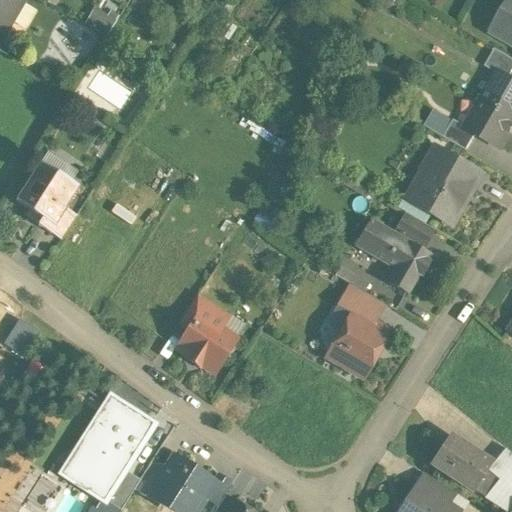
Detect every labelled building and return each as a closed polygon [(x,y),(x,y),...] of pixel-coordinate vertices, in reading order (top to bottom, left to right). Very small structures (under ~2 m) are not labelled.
[(23,3),(17,0),(0,0),(0,36),(2,38),(23,3)] [(511,0),(509,0),(502,14),(507,17),(497,36),(490,32),(489,34),(511,46),(511,0)] [(92,3),(83,23),(107,34),(116,14),(92,3)] [(2,38),(0,36),(0,50),(6,54),(12,44),(2,38)] [(511,67),(511,59),(493,48),(483,66),(496,73),(496,72),(506,78),(511,67)] [(511,81),(506,78),(496,72),(496,73),(480,100),(511,118),(511,81)] [(511,124),(511,118),(480,100),(464,126),(464,127),(474,133),(499,147),(511,124)] [(464,126),(452,119),(442,136),(464,149),(474,133),(464,127),(464,126)] [(482,174),(433,145),(420,168),(430,175),(414,203),(452,226),(482,174)] [(79,187),(40,162),(15,201),(42,219),(53,201),(65,209),(79,187)] [(275,170),(261,193),(275,200),(288,178),(275,170)] [(42,219),(38,225),(61,240),(77,216),(65,209),(53,201),(42,219)] [(405,212),(393,233),(423,251),(435,230),(405,212)] [(371,220),(356,245),(371,254),(386,229),(371,220)] [(393,233),(386,229),(371,254),(396,269),(388,282),(408,294),(419,274),(422,276),(430,263),(427,261),(430,255),(423,251),(393,233)] [(340,265),(335,273),(364,290),(369,282),(340,265)] [(380,301),(349,283),(337,305),(351,314),(352,312),(369,321),(380,301)] [(196,296),(179,323),(189,330),(190,330),(207,303),(196,296)] [(228,316),(207,303),(190,330),(189,330),(177,350),(189,358),(188,359),(200,367),(201,366),(214,374),(226,355),(232,353),(235,349),(234,343),(237,338),(221,328),(228,316)] [(369,321),(352,312),(351,314),(327,355),(364,376),(389,333),(369,321)] [(39,334),(17,320),(3,342),(24,356),(39,334)] [(151,425),(110,398),(61,471),(103,498),(122,469),(151,425)] [(492,463),(450,435),(431,464),(473,492),(474,490),(488,469),(492,463)] [(511,452),(506,447),(492,463),(488,469),(500,477),(504,471),(511,476),(511,452)] [(212,481),(174,457),(163,474),(152,492),(154,493),(183,511),(194,511),(205,497),(214,482),(212,481)] [(140,480),(135,489),(150,499),(154,493),(152,492),(163,474),(150,465),(140,480)] [(122,469),(103,498),(121,510),(135,489),(140,480),(122,469)] [(488,469),(474,490),(486,498),(500,477),(488,469)] [(500,477),(486,498),(507,511),(510,511),(511,509),(511,476),(504,471),(500,477)] [(455,493),(425,473),(417,485),(447,504),(455,493)] [(232,484),(216,474),(212,481),(214,482),(205,497),(218,505),(232,484)] [(458,511),(447,504),(417,485),(399,511),(452,511),(453,511),(455,511),(458,511)] [(224,497),(214,511),(228,511),(234,504),(224,497)] [(249,511),(235,502),(234,504),(228,511),(249,511)]
